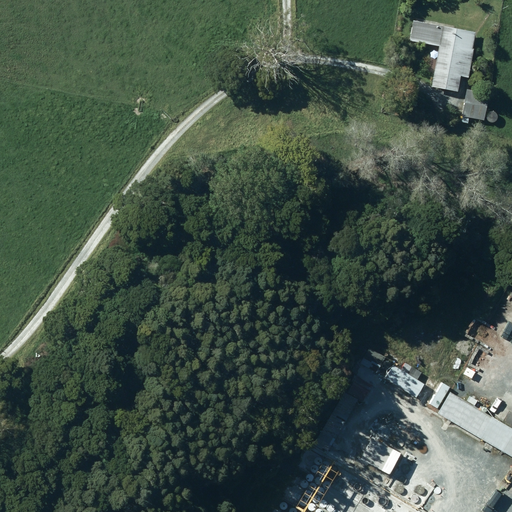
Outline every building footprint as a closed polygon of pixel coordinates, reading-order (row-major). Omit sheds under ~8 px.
[(410,20),(406,41),(438,47),(429,90),(462,96),(463,90),(474,32),(410,20)] [(458,117),(481,122),(486,95),(463,90),(462,96),(458,117)] [(363,355),(358,363),(374,373),(379,366),(363,355)] [(390,364),(381,378),(413,400),(422,385),(390,364)] [(433,408),(448,386),(441,382),(427,404),(433,408)] [(511,429),(446,391),(433,413),(511,459),(511,429)] [(425,454),(416,472),(434,482),(435,480),(444,485),(450,472),(442,468),(444,464),(425,454)] [(283,495),(292,504),(312,483),(302,474),(283,495)] [(349,474),(341,487),(378,511),(382,511),(390,501),(349,474)] [(412,474),(400,496),(429,511),(440,489),(412,474)] [(407,511),(410,508),(392,499),(384,511),(407,511)]
